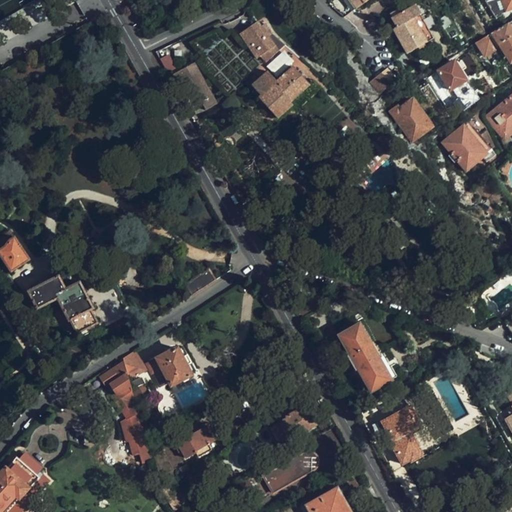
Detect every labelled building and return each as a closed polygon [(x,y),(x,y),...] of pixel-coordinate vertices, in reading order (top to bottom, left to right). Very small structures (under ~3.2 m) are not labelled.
[(349,0),(357,9),(368,0),(349,0)] [(507,10),(503,0),(493,0),(487,2),(497,19),(503,15),(503,13),(507,12),(507,10)] [(511,0),(503,0),(507,10),(511,8),(511,0)] [(401,33),(398,35),(408,53),(434,38),(415,6),(393,19),(398,27),(401,33)] [(261,26),(257,21),(239,34),(256,60),(260,57),(265,63),(284,45),(271,33),(265,24),(261,26)] [(511,62),(511,29),(509,24),(493,33),(497,38),(511,62)] [(487,37),(495,51),(499,48),(493,40),(497,38),(493,33),(487,37)] [(487,37),(478,43),(486,56),(495,51),(487,37)] [(290,65),(280,54),(269,63),(279,75),(290,65)] [(167,56),(160,60),(167,73),(174,69),(167,56)] [(466,81),(454,62),(438,72),(450,91),(466,81)] [(194,63),(169,77),(178,92),(192,85),(206,111),(217,105),(194,63)] [(511,75),(505,66),(501,69),(507,78),(511,75)] [(294,67),(276,82),(267,72),(250,88),(277,118),(292,105),(289,102),(309,84),(294,67)] [(381,74),(374,79),(384,91),(390,85),(381,74)] [(384,91),(374,79),(370,83),(380,94),(384,91)] [(457,100),(466,112),(481,101),(472,89),(457,100)] [(505,141),(511,134),(511,95),(486,118),(505,141)] [(398,107),(392,112),(412,141),(432,126),(413,100),(400,110),(398,107)] [(452,104),(461,116),(466,112),(457,100),(452,104)] [(495,156),(468,122),(442,143),(466,171),(484,157),(488,161),(495,156)] [(259,219),(251,223),(255,230),(263,226),(259,219)] [(0,236),(0,249),(6,246),(9,240),(14,237),(10,231),(0,236)] [(0,249),(0,254),(11,271),(28,260),(14,237),(9,240),(6,246),(0,249)] [(186,284),(193,294),(215,280),(208,269),(186,284)] [(58,276),(28,291),(37,308),(58,298),(69,320),(71,320),(77,333),(97,322),(91,308),(93,307),(79,282),(65,289),(58,276)] [(290,301),(300,318),(312,311),(302,294),(290,301)] [(458,314),(457,321),(467,325),(475,322),(470,306),(462,308),(463,312),(458,314)] [(391,379),(360,323),(338,335),(350,356),(349,356),(356,369),(357,368),(370,391),(391,379)] [(186,355),(182,346),(178,349),(177,347),(174,348),(166,352),(153,359),(149,361),(146,363),(151,374),(152,373),(161,368),(169,383),(171,386),(181,380),(189,376),(191,375),(190,373),(195,370),(191,363),(187,365),(182,357),(186,355)] [(134,352),(122,359),(123,361),(128,380),(145,370),(134,352)] [(191,363),(186,355),(182,357),(187,365),(191,363)] [(144,463),(152,460),(152,459),(151,454),(148,445),(138,414),(130,401),(134,398),(129,382),(128,380),(123,361),(100,375),(109,386),(112,384),(119,394),(115,396),(129,418),(123,422),(128,441),(131,440),(135,455),(142,453),(144,463)] [(161,368),(152,373),(160,388),(169,383),(161,368)] [(140,376),(129,382),(134,398),(136,405),(150,398),(143,384),(144,383),(140,376)] [(396,393),(405,409),(410,406),(409,404),(415,400),(407,386),(396,393)] [(316,425),(305,405),(285,416),(285,418),(268,428),(278,446),(316,425)] [(405,409),(382,421),(393,440),(390,441),(401,460),(406,458),(408,461),(410,460),(411,461),(422,455),(409,429),(419,423),(410,406),(405,409)] [(207,444),(215,439),(208,426),(200,430),(197,425),(184,432),(187,438),(178,443),(179,445),(182,451),(186,457),(195,452),(198,457),(211,449),(207,444)] [(162,449),(158,439),(148,445),(151,454),(153,453),(162,449)] [(305,451),(263,474),(273,492),(314,469),(317,467),(319,461),(318,457),(314,452),(309,450),(305,451)] [(41,469),(24,454),(18,460),(35,475),(38,472),(41,469)] [(0,473),(0,472),(0,511),(18,511),(48,481),(38,472),(35,475),(18,460),(16,458),(8,466),(7,465),(0,472),(0,473)] [(356,511),(346,493),(361,488),(355,476),(305,505),(308,511),(356,511)] [(168,507),(173,511),(174,511),(183,507),(170,485),(161,490),(163,498),(168,507)] [(245,510),(246,511),(259,511),(262,511),(257,503),(245,510)]
